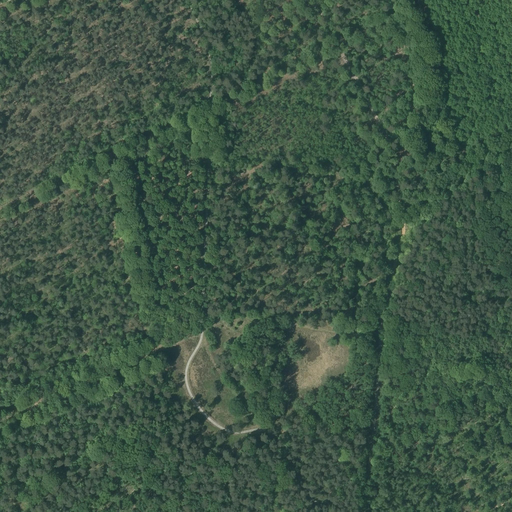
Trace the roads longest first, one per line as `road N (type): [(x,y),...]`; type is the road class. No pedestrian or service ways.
road 1 (unknown): [(318,0),(391,148),(404,222),(381,335),(366,511)]
road 2 (track): [(339,42),(0,215)]
road 3 (track): [(0,423),(202,332)]
